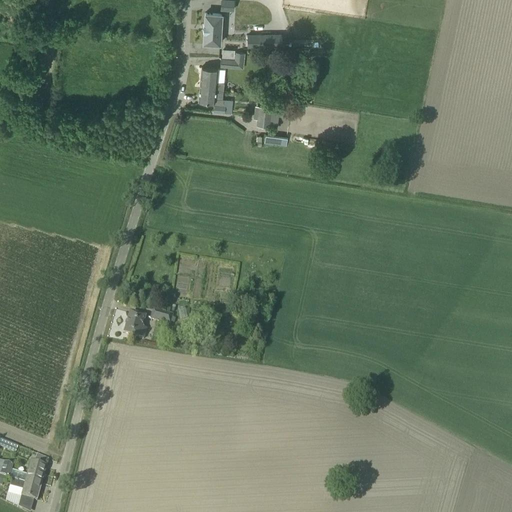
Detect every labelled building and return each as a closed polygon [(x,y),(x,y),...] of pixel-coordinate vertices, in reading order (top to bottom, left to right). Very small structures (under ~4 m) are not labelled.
[(221,0),(221,9),(233,10),(233,0),(221,0)] [(203,30),(203,32),(204,32),(203,43),(220,44),(220,35),(223,35),(224,16),(221,16),(222,14),(205,13),(204,24),(203,24),(203,26),(204,26),(204,30),(203,30)] [(302,32),(308,33),(306,41),(324,45),(330,17),(305,13),(302,32)] [(256,35),(248,35),(248,47),(282,46),(282,34),(261,34),(261,35),(256,35)] [(243,69),(244,53),(236,52),(235,61),(221,60),(221,67),(243,69)] [(199,89),(214,90),(223,91),(224,83),(215,82),(216,68),(211,68),(201,67),(199,89)] [(199,89),(198,101),(208,102),(213,102),(212,112),(230,114),(232,100),(214,99),(214,90),(199,89)] [(279,109),(259,106),(256,126),(277,128),(278,116),(290,118),(291,109),(280,108),(279,109)] [(172,316),(153,310),(150,320),(169,325),(172,316)] [(139,316),(130,313),(124,334),(134,336),(138,338),(144,339),(146,329),(141,328),(144,317),(139,316)] [(18,447),(12,444),(0,439),(0,447),(15,453),(18,447)] [(0,475),(5,477),(9,479),(13,465),(0,460),(0,475)] [(24,485),(31,487),(33,481),(41,483),(46,466),(36,463),(31,462),(24,484),(24,485)] [(24,484),(12,480),(10,487),(8,494),(21,497),(20,503),(32,507),(34,500),(37,501),(42,483),(41,483),(33,481),(31,487),(24,485),(24,484)]
